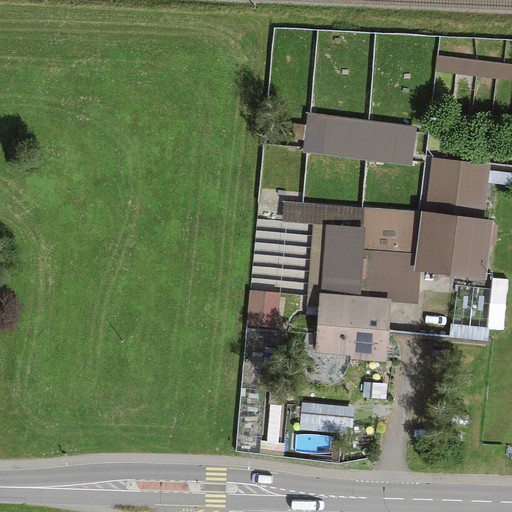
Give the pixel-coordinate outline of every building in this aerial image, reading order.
[(511,67),(439,60),(437,72),(511,80),(511,67)] [(305,153),(414,168),(419,129),(311,114),(305,153)] [(426,216),(421,216),(414,269),(480,277),(487,223),(479,223),(485,170),(432,163),(426,216)] [(361,228),(324,225),(313,351),(380,357),(385,301),(354,299),(361,228)] [(494,331),(507,331),(507,288),(495,288),(494,331)] [(277,298),(250,295),(246,322),(274,326),(277,298)] [(349,410),(301,406),(300,428),(348,432),(349,410)]
